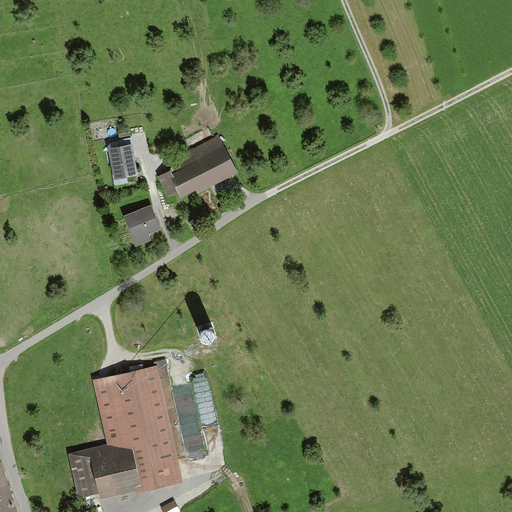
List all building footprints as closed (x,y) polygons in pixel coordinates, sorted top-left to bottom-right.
[(239,173),(218,137),(188,152),(192,159),(159,177),(169,197),(178,192),(181,199),(198,190),(199,193),(239,173)] [(133,140),(108,144),(115,184),(129,181),(127,173),(138,171),(133,140)] [(152,204),(124,216),(137,248),(153,241),(150,234),(162,230),(152,204)] [(183,481),(159,366),(93,381),(108,446),(92,450),(103,498),(183,481)] [(19,511),(2,460),(0,461),(0,511),(19,511)]
